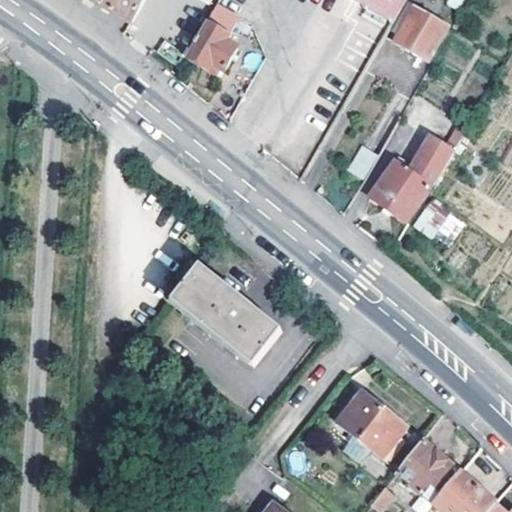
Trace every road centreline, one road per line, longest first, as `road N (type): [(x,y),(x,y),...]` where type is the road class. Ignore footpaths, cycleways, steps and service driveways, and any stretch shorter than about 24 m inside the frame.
road 1 (secondary): [(511,419),(359,281),(7,8)]
road 2 (unknown): [(106,511),(97,474),(130,96)]
road 3 (unknown): [(382,301),(201,511)]
